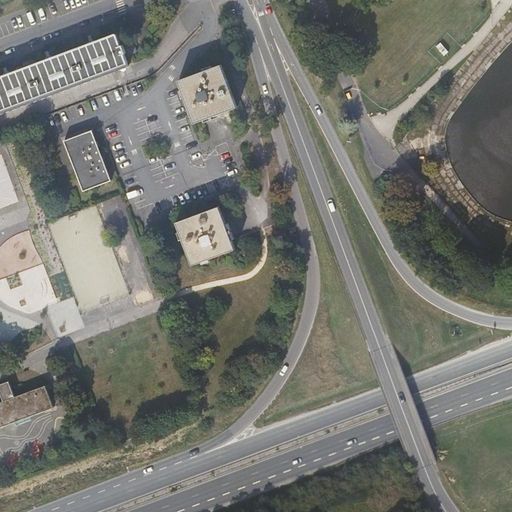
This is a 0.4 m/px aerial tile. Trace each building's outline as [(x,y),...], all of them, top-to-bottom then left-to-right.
[(121,56),(123,55),(121,49),(119,50),(114,36),(0,79),(0,116),(126,69),(121,56)] [(127,52),(136,48),(132,39),(124,42),(127,52)] [(195,126),(241,109),(223,61),(177,78),(195,126)] [(86,198),(114,187),(95,137),(67,147),(86,198)] [(190,268),(239,250),(221,202),(173,220),(190,268)] [(0,429),(51,410),(43,389),(11,400),(5,386),(0,387),(0,429)]
